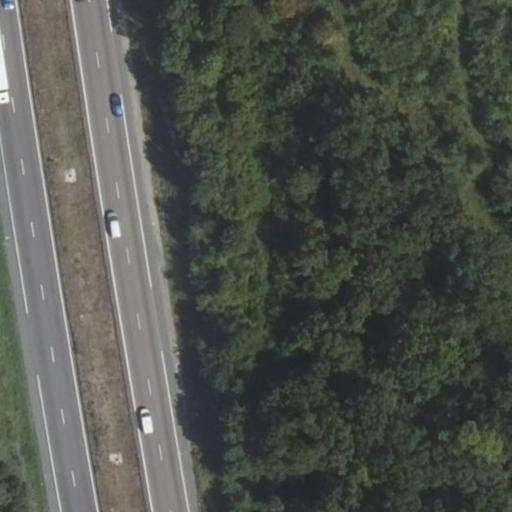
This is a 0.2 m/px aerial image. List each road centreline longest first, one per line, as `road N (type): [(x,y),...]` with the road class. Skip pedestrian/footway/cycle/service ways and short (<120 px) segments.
road 1 (motorway): [(5,0),(83,511)]
road 2 (motorway): [(179,511),(103,0)]
road 3 (track): [(333,0),(357,71),(478,188),(490,183),(459,56),(459,0)]
